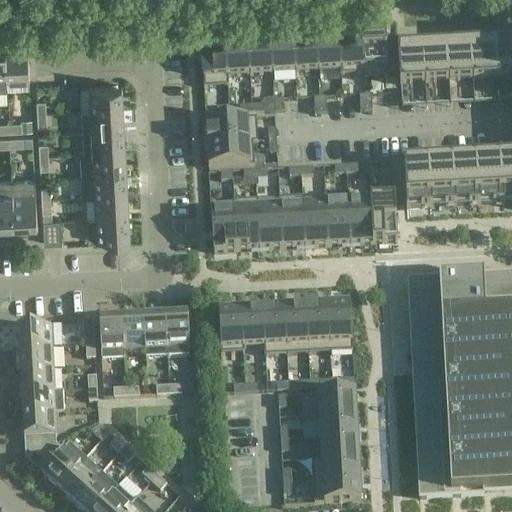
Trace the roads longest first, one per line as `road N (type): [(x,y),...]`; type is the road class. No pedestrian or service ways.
road 1 (residential): [(0,292),(162,286),(153,67),(47,68)]
road 2 (unknown): [(396,263),(389,511)]
